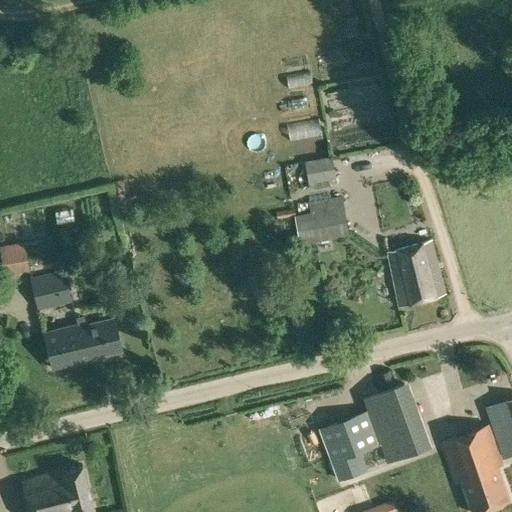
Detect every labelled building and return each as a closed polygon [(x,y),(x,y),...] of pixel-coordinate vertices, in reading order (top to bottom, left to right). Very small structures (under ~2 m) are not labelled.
[(315,74),(298,75),(299,85),(315,84),(315,74)] [(298,131),(300,139),(323,135),(321,126),(298,131)] [(308,181),(327,177),(335,176),(332,154),(305,159),(308,181)] [(334,188),(297,194),(305,242),(347,234),(355,233),(348,195),(336,197),(334,188)] [(287,218),(296,216),(295,208),(285,210),(287,218)] [(388,252),(399,305),(445,292),(431,240),(388,252)] [(28,262),(24,243),(24,241),(0,245),(0,259),(3,259),(4,266),(28,262)] [(32,278),(39,308),(71,301),(64,271),(32,278)] [(45,332),(54,368),(95,357),(95,356),(123,349),(115,317),(87,324),(86,322),(45,332)] [(511,396),(485,404),(502,457),(511,453),(511,396)] [(361,448),(382,441),(381,439),(371,409),(321,425),(338,476),(367,466),(361,448)] [(442,440),(456,480),(461,478),(473,511),(510,499),(498,464),(502,463),(488,424),(442,440)] [(387,457),(428,442),(422,425),(381,439),(382,441),(387,457)] [(22,479),(29,511),(94,511),(83,464),(22,479)]
